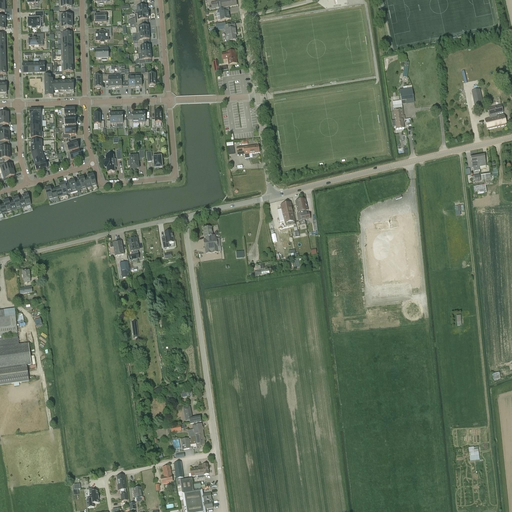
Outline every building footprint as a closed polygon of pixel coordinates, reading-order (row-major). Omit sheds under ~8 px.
[(235,0),(225,0),(221,1),(221,2),(211,3),(212,10),(237,6),(235,0)] [(72,5),(73,5),(73,2),(59,2),(59,11),(66,11),(66,8),(72,8),(72,5)] [(141,4),(134,5),(134,9),(137,8),(138,14),(148,13),(149,13),(149,10),(147,10),(147,7),(141,8),(141,4)] [(224,12),(224,9),(217,10),(218,14),(217,14),(218,21),(221,21),(230,19),(228,12),(224,12)] [(95,20),(95,23),(107,23),(106,18),(110,17),(109,11),(103,12),(103,15),(95,15),(95,16),(94,17),(94,21),(95,20)] [(28,23),(28,25),(28,28),(32,28),(32,30),(37,30),(37,28),(40,28),(40,19),(40,17),(43,17),(43,12),(36,13),(36,17),(36,19),(28,19),(28,23)] [(62,22),(60,22),(73,22),(73,18),(72,18),(72,16),(66,16),(66,13),(59,13),(59,17),(62,17),(62,22)] [(133,21),(128,22),(129,25),(135,25),(142,24),(142,21),(148,20),(148,19),(149,19),(149,17),(150,17),(150,14),(148,14),(148,13),(138,14),(135,14),(135,19),(133,19),(133,21)] [(60,31),(66,31),(66,28),(72,28),(72,26),(73,26),(73,22),(60,22),(60,31)] [(136,35),(140,35),(140,34),(150,33),(150,30),(149,30),(148,27),(149,27),(143,28),(142,24),(135,25),(136,35)] [(229,26),(224,26),(224,31),(226,30),(227,38),(229,37),(229,41),(236,40),(235,36),(236,36),(235,29),(230,29),(229,26)] [(96,43),(100,42),(100,44),(104,44),(104,42),(108,42),(108,37),(111,37),(111,29),(104,29),(104,32),(100,32),(100,34),(95,34),(96,43)] [(140,35),(136,35),(137,45),(144,44),(144,40),(150,40),(149,37),(150,37),(150,33),(140,34),(140,35)] [(28,44),(29,44),(29,47),(39,46),(39,43),(43,42),(43,40),(44,40),(44,35),(35,35),(36,40),(33,40),(28,40),(28,44)] [(144,44),(137,45),(138,55),(151,53),(150,47),(151,47),(145,47),(144,44)] [(100,51),(96,51),(96,59),(102,59),(102,61),(106,61),(106,59),(108,59),(108,51),(108,48),(101,48),(101,50),(100,51)] [(222,54),(223,60),(228,59),(229,65),(237,64),(235,51),(227,53),(222,54)] [(151,53),(138,55),(139,60),(139,65),(150,64),(150,60),(152,60),(152,59),(152,60),(151,53)] [(145,74),(145,81),(149,81),(149,86),(151,86),(151,87),(154,87),(154,86),(155,86),(155,79),(156,79),(156,76),(155,76),(155,75),(151,75),(151,73),(145,73),(145,74)] [(135,74),(125,75),(125,82),(129,81),(129,87),(132,87),(132,88),(135,88),(135,74)] [(145,74),(135,74),(135,88),(139,88),(139,87),(141,87),(142,87),(142,81),(145,81),(145,74)] [(105,82),(105,76),(105,75),(99,75),(99,77),(95,77),(95,78),(94,79),(94,82),(95,82),(95,88),(97,88),(97,89),(100,89),(100,88),(102,88),(102,82),(105,82)] [(115,75),(105,76),(105,82),(109,82),(109,88),(112,88),(112,89),(115,88),(115,75)] [(121,75),(115,75),(115,88),(119,88),(119,87),(122,87),(122,88),(122,82),(125,82),(125,75),(121,75)] [(66,81),(67,94),(74,94),(73,87),(74,87),(74,81),(66,81)] [(403,90),(399,90),(401,101),(401,102),(401,101),(406,101),(414,100),(412,88),(403,90)] [(472,92),(475,110),(483,108),(480,90),(472,92)] [(396,121),(392,122),(392,128),(396,127),(397,130),(404,129),(403,123),(404,123),(402,105),(394,106),(396,121)] [(489,117),(489,119),(484,120),(487,130),(506,126),(504,115),(496,117),(496,115),(503,113),(501,106),(487,109),(489,117)] [(62,119),(64,119),(68,119),(68,116),(75,116),(75,109),(61,109),(62,119)] [(0,119),(9,119),(8,114),(2,114),(2,111),(0,111),(0,119)] [(130,127),(133,127),(133,124),(139,124),(139,113),(132,114),(132,121),(129,121),(129,127),(130,127)] [(139,113),(139,124),(146,124),(146,127),(149,127),(149,122),(149,121),(145,121),(145,113),(139,113)] [(152,127),(158,127),(158,124),(162,123),(161,113),(155,113),(155,120),(152,120),(152,122),(152,127)] [(110,122),(107,122),(107,128),(110,128),(110,125),(117,125),(116,114),(110,114),(110,122)] [(116,114),(117,125),(123,125),(123,128),(127,128),(126,127),(126,121),(123,121),(123,114),(116,114)] [(104,128),(104,122),(101,122),(100,115),(94,115),(94,124),(94,126),(98,126),(98,129),(104,128)] [(0,119),(0,128),(2,128),(2,125),(9,125),(9,119),(0,119)] [(62,129),(68,129),(68,126),(76,125),(76,119),(68,119),(64,119),(64,126),(62,126),(62,129)] [(0,128),(0,136),(9,136),(9,131),(2,131),(2,128),(0,128)] [(76,128),(68,129),(62,129),(64,129),(64,135),(62,136),(62,139),(69,139),(69,135),(76,135),(76,128)] [(0,136),(0,145),(3,145),(3,142),(9,142),(9,136),(0,136)] [(66,153),(72,151),(79,149),(77,142),(70,145),(69,142),(63,143),(66,153)] [(0,145),(0,153),(10,154),(10,148),(3,148),(3,145),(0,145)] [(249,158),(249,155),(260,153),(259,146),(237,148),(238,156),(245,155),(245,159),(249,159),(249,158)] [(66,153),(69,162),(82,158),(80,152),(73,154),(72,151),(66,153)] [(138,169),(139,169),(138,160),(140,160),(140,159),(144,158),(143,151),(139,152),(140,153),(140,155),(137,155),(137,157),(130,158),(130,162),(128,162),(128,167),(130,166),(131,171),(136,171),(136,170),(138,169)] [(31,154),(33,161),(45,158),(43,152),(42,152),(31,154)] [(0,153),(0,162),(3,162),(3,159),(10,159),(10,154),(0,153)] [(159,168),(162,168),(162,159),(161,157),(160,157),(153,157),(151,158),(151,153),(149,153),(147,153),(147,162),(152,162),(152,161),(154,161),(154,169),(155,169),(155,170),(159,169),(159,168)] [(484,154),(477,156),(479,167),(486,165),(484,154)] [(479,171),(479,170),(477,156),(470,157),(472,168),(474,168),(475,172),(479,171)] [(107,173),(115,173),(115,168),(116,168),(116,160),(114,160),(113,157),(106,157),(106,161),(104,161),(105,165),(105,169),(107,169),(107,173)] [(45,158),(33,161),(35,166),(35,167),(47,163),(45,158)] [(47,163),(35,167),(37,172),(44,170),(47,169),(46,164),(47,163)] [(13,171),(12,165),(5,167),(5,164),(0,165),(0,168),(0,169),(2,174),(13,171)] [(2,174),(3,179),(3,180),(4,182),(9,181),(9,178),(15,176),(13,171),(2,174)] [(492,182),(490,175),(490,173),(480,174),(482,183),(492,182)] [(84,178),(87,188),(96,185),(93,175),(88,177),(89,180),(85,181),(84,178)] [(79,183),(75,184),(74,181),(77,191),(87,188),(84,178),(78,180),(79,183)] [(65,187),(64,184),(67,194),(77,191),(74,181),(69,182),(70,185),(65,187)] [(60,188),(56,190),(58,197),(67,194),(64,184),(59,185),(60,188)] [(478,195),(486,193),(485,185),(473,187),(474,193),(477,192),(478,195)] [(48,200),(58,197),(56,190),(51,191),(50,188),(45,190),(48,200)] [(18,198),(21,208),(31,205),(28,195),(23,197),(23,200),(19,201),(18,198)] [(14,202),(10,204),(9,201),(12,211),(21,208),(18,198),(13,199),(14,202)] [(300,201),(304,220),(310,219),(309,213),(308,213),(307,211),(308,211),(305,200),(304,200),(304,199),(302,200),(302,201),(300,201)] [(4,205),(0,207),(0,206),(0,207),(2,214),(12,211),(9,201),(3,202),(4,205)] [(298,222),(304,220),(300,201),(298,202),(298,201),(296,201),(296,202),(295,202),(298,213),(297,214),(298,222)] [(295,225),(294,219),(293,215),(290,203),(280,206),(281,209),(277,210),(280,221),(284,220),(286,227),(295,225)] [(460,211),(463,211),(463,206),(455,206),(455,216),(460,215),(460,211)] [(212,228),(203,229),(205,237),(205,240),(203,241),(205,254),(221,251),(219,239),(215,239),(215,236),(213,236),(212,228)] [(165,238),(162,239),(164,249),(170,248),(169,243),(174,242),(172,232),(164,233),(165,238)] [(137,239),(128,241),(130,252),(131,252),(132,255),(129,255),(130,261),(139,259),(138,250),(140,250),(137,239)] [(110,248),(114,248),(115,257),(124,255),(121,242),(109,244),(110,248)] [(128,262),(120,263),(121,271),(129,270),(128,262)] [(22,272),(24,283),(31,282),(29,270),(22,272)] [(129,270),(121,271),(123,278),(130,277),(129,270)] [(364,290),(363,290),(363,291),(365,291),(365,293),(375,292),(374,292),(380,291),(380,293),(381,293),(381,294),(386,294),(386,296),(394,295),(394,292),(398,291),(398,292),(402,292),(402,291),(409,290),(410,302),(420,301),(419,290),(418,287),(417,277),(407,278),(408,288),(402,289),(402,288),(403,288),(403,287),(402,288),(401,284),(398,284),(399,285),(396,285),(395,284),(393,285),(392,276),(384,277),(384,284),(382,285),(379,285),(379,286),(376,287),(375,280),(368,280),(368,283),(367,283),(367,285),(364,286),(364,290)] [(15,309),(0,311),(0,336),(18,335),(15,309)] [(19,346),(18,337),(0,339),(0,385),(29,382),(27,366),(32,365),(29,344),(19,346)] [(492,374),(493,381),(501,380),(499,372),(492,374)] [(193,396),(192,395),(193,395),(192,390),(180,392),(181,399),(193,396)] [(190,408),(183,409),(184,414),(186,413),(187,419),(189,418),(190,425),(201,422),(200,417),(192,419),(190,408)] [(194,433),(189,434),(189,438),(190,438),(195,437),(195,436),(203,435),(202,425),(193,426),(194,433)] [(189,438),(180,440),(182,450),(191,449),(190,445),(196,444),(197,448),(205,446),(204,438),(203,435),(195,436),(195,437),(190,438),(191,440),(190,441),(189,438)] [(470,461),(480,460),(478,449),(474,450),(474,446),(468,447),(470,461)] [(183,479),(181,463),(174,464),(176,480),(183,479)] [(190,470),(191,477),(204,475),(209,475),(207,465),(198,467),(198,468),(190,470)] [(161,484),(166,483),(172,481),(171,476),(169,467),(162,468),(163,472),(162,473),(163,475),(164,474),(164,478),(165,478),(165,479),(160,480),(161,484)] [(124,476),(116,477),(118,491),(120,491),(121,495),(127,494),(124,476)] [(202,490),(197,491),(194,491),(192,479),(180,481),(185,511),(205,511),(205,510),(213,508),(211,494),(203,495),(202,490)] [(133,489),(135,499),(136,498),(137,501),(138,502),(140,502),(141,501),(140,498),(142,498),(141,488),(133,489)] [(92,489),(89,489),(90,499),(87,500),(88,508),(94,508),(94,504),(99,503),(99,500),(99,495),(98,495),(98,491),(92,492),(92,489)]
